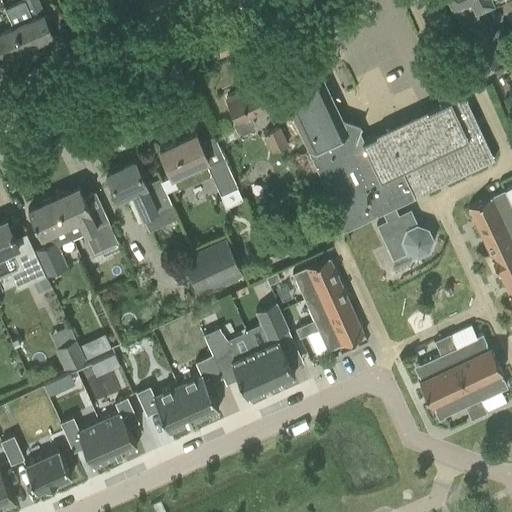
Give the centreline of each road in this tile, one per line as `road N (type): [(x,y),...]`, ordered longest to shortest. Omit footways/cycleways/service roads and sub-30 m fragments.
road 1 (residential): [(81,511),(356,385),(376,383),(414,442),(450,455)]
road 2 (tertiary): [(0,122),(276,0)]
